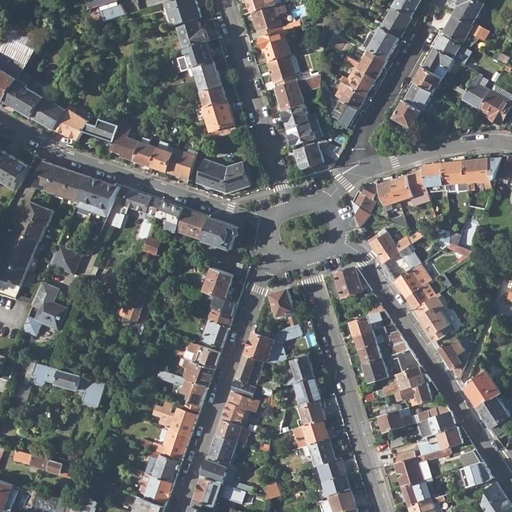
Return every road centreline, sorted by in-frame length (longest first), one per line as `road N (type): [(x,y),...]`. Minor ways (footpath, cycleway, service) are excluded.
road 1 (residential): [(511,481),(366,259),(338,242)]
road 2 (residential): [(0,117),(61,152),(269,224)]
road 3 (residential): [(280,259),(256,290),(176,511)]
road 4 (residential): [(385,511),(304,255)]
road 5 (residential): [(223,0),(291,212)]
road 6 (residential): [(425,30),(358,149),(362,172)]
road 7 (residential): [(511,144),(437,148),(362,172)]
